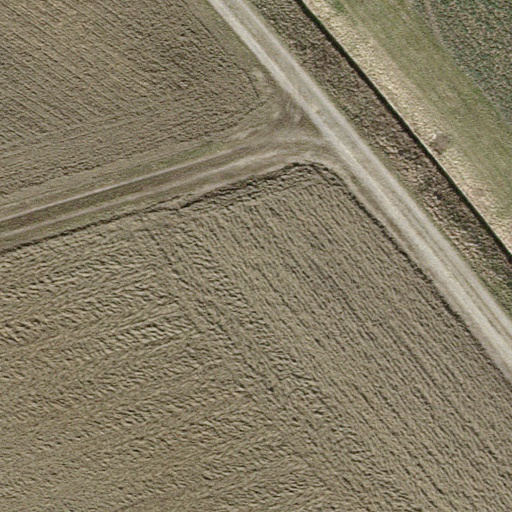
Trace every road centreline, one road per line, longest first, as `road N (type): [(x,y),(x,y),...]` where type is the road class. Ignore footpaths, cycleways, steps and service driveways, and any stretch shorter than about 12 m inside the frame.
road 1 (track): [(216,0),(511,348)]
road 2 (track): [(333,131),(0,232)]
